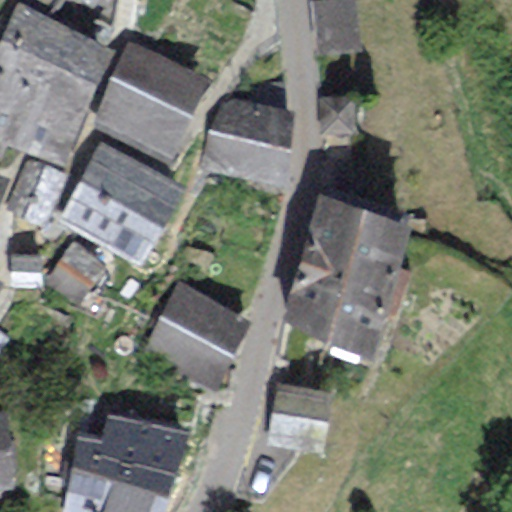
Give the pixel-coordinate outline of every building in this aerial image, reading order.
[(93,0),(56,0),(57,0),(87,15),(93,0)] [(107,41),(22,8),(0,62),(0,138),(60,162),(107,41)] [(203,78),(133,49),(101,124),(172,153),(203,78)] [(267,117),(224,111),(210,131),(206,165),(261,174),(267,117)] [(170,187),(93,150),(56,228),(133,265),(170,187)] [(62,178),(30,167),(15,210),(46,221),(62,178)] [(416,229),(327,197),(282,320),(371,352),(416,229)] [(99,261),(72,246),(61,267),(54,280),(81,295),(99,261)] [(41,257),(14,258),(15,285),(42,284),(41,257)] [(173,286),(140,362),(208,391),(241,316),(173,286)] [(325,397),(279,389),(272,436),(317,443),(325,397)] [(96,440),(75,431),(56,511),(159,511),(183,433),(107,413),(96,440)]
